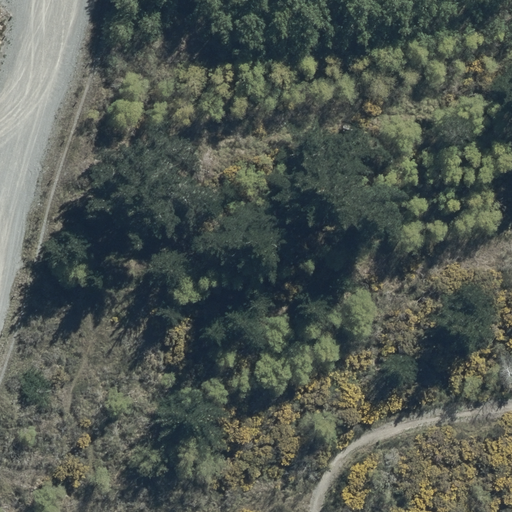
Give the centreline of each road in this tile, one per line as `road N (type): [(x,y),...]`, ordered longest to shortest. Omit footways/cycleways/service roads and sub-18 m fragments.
road 1 (track): [(511,400),(431,412),(368,435),(321,478),(315,511)]
road 2 (unclassified): [(0,169),(46,0)]
